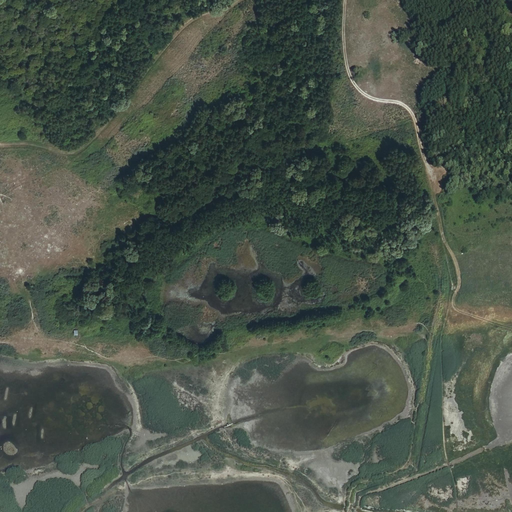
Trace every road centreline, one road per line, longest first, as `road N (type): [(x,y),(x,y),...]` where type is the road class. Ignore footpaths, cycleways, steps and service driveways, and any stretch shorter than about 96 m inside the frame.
road 1 (track): [(511,215),(441,225),(412,113),(366,97),(347,70),(344,0)]
road 2 (track): [(239,0),(195,18),(81,149),(0,145)]
